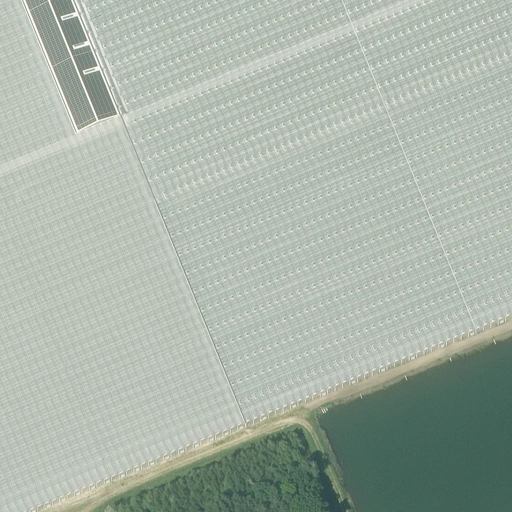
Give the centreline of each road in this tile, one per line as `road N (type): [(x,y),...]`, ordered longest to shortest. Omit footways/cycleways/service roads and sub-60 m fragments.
road 1 (track): [(344,511),(309,429),(287,421),(86,511)]
road 2 (track): [(297,422),(321,401),(511,324)]
